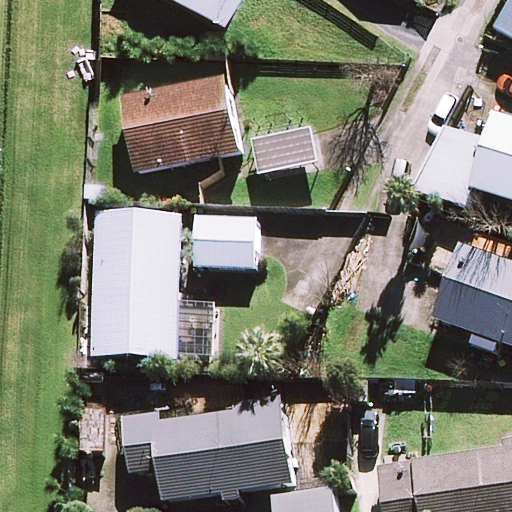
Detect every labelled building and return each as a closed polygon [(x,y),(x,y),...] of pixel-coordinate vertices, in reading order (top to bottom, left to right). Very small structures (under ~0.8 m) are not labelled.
[(151,0),(218,35),(236,0),(151,0)] [(142,192),(249,172),(235,97),(128,117),(142,192)] [(478,205),(511,215),(511,133),(501,131),(494,154),(478,205)] [(478,205),(494,154),(454,142),(420,205),(435,209),(474,222),(478,205)] [(261,156),(268,189),(326,179),(320,145),(261,156)] [(186,376),(191,235),(107,232),(102,374),(186,376)] [(202,282),(264,285),(266,234),(204,232),(202,282)] [(511,276),(469,261),(443,335),(483,350),(479,361),(506,370),(510,359),(511,360),(511,276)] [(166,489),(168,511),(226,511),(233,511),(232,511),(250,511),(250,509),(303,502),(292,416),(243,422),(244,430),(169,439),(168,430),(132,434),(140,492),(166,489)] [(511,467),(387,483),(391,511),(511,511),(511,458),(511,459),(511,467)]
